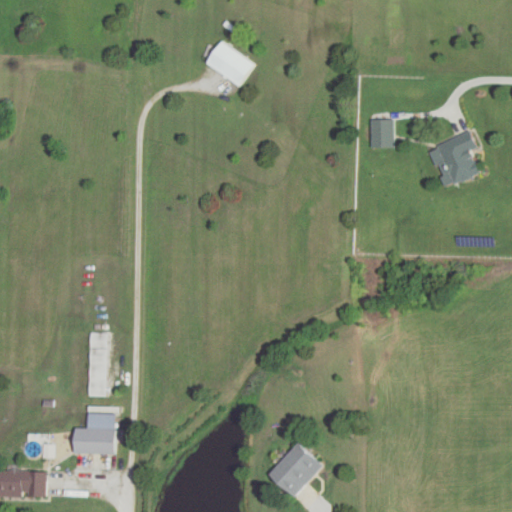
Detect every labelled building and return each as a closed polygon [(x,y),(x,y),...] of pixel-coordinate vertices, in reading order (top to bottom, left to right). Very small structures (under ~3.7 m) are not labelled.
[(243,88),(258,64),(220,41),(206,64),(243,88)] [(372,120),(372,148),(396,148),(396,120),(372,120)] [(479,148),(473,132),(431,148),(446,187),(482,174),(473,150),(479,148)] [(90,395),(108,395),(108,333),(91,332),(90,395)] [(88,427),(73,427),(73,453),(117,453),(117,413),(88,413),(88,427)] [(323,464),(298,442),(268,475),(294,497),(323,464)] [(46,469),(0,469),(0,495),(47,496),(46,469)]
